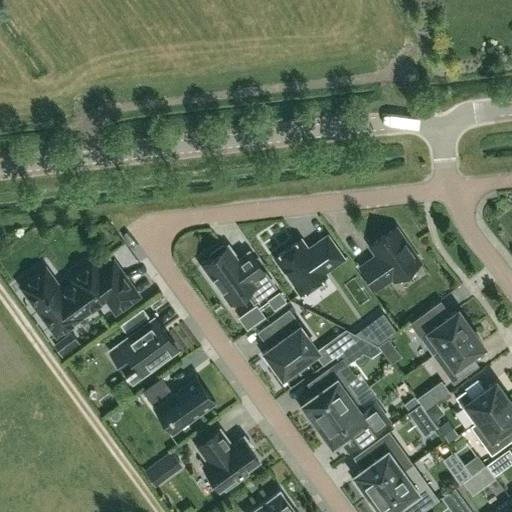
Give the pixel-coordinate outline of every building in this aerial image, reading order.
[(422,261),(396,224),(366,245),(372,254),(356,265),(374,291),(391,279),(392,282),(422,261)] [(323,271),(343,257),(326,234),(314,243),(315,245),(308,250),(300,238),(274,257),(299,293),(325,274),(323,271)] [(274,285),(252,256),(249,251),(237,260),(227,245),(224,248),(221,244),(208,254),(211,257),(201,264),(229,303),(246,291),(253,300),(274,285)] [(44,267),(20,284),(55,333),(105,297),(115,311),(138,294),(113,260),(99,270),(91,260),(69,277),(72,282),(61,290),(44,267)] [(432,354),(471,325),(457,305),(436,320),(429,311),(411,324),(432,354)] [(271,361),(281,375),(316,349),(299,326),(301,325),(288,307),(266,324),(277,340),(260,353),(268,363),(271,361)] [(395,329),(383,313),(355,333),(377,342),(395,329)] [(134,365),(140,373),(176,348),(165,332),(162,335),(151,319),(109,350),(125,372),(134,365)] [(486,345),(471,325),(432,354),(452,382),(477,364),(471,356),(486,345)] [(72,335),(56,346),(63,356),(79,344),(72,335)] [(341,356),(319,372),(327,384),(301,402),(302,405),(299,407),(308,420),(312,417),(316,423),(355,395),(346,382),(356,375),(341,356)] [(216,400),(196,373),(162,397),(182,425),(216,400)] [(150,401),(168,388),(160,377),(142,390),(150,401)] [(230,396),(246,387),(242,379),(226,389),(230,396)] [(474,422),(507,398),(494,380),(470,397),(464,388),(454,396),(473,422),(474,422)] [(430,412),(442,404),(427,381),(415,390),(430,412)] [(364,407),(355,395),(316,423),(320,429),(317,431),(326,444),(329,442),(331,444),(359,425),(367,436),(388,421),(373,400),(364,407)] [(511,422),(511,404),(507,398),(474,422),(473,422),(469,425),(490,453),(509,439),(503,430),(511,422)] [(222,485),(224,488),(236,479),(234,476),(257,460),(249,449),(252,446),(244,435),(230,444),(219,428),(196,445),(208,461),(202,465),(218,488),(222,485)] [(368,494),(411,463),(388,430),(362,449),(367,457),(366,463),(353,473),(355,476),(352,479),(362,493),(365,490),(368,494)] [(466,461),(477,452),(460,432),(449,441),(466,461)] [(486,464),(493,473),(501,468),(494,458),(486,464)] [(418,511),(437,498),(411,463),(368,494),(371,498),(367,500),(375,511),(380,511),(381,511),(380,511),(387,511),(400,502),(407,511),(418,511)] [(295,511),(279,489),(247,511),(295,511)] [(511,511),(511,500),(510,498),(490,511),(511,511)]
